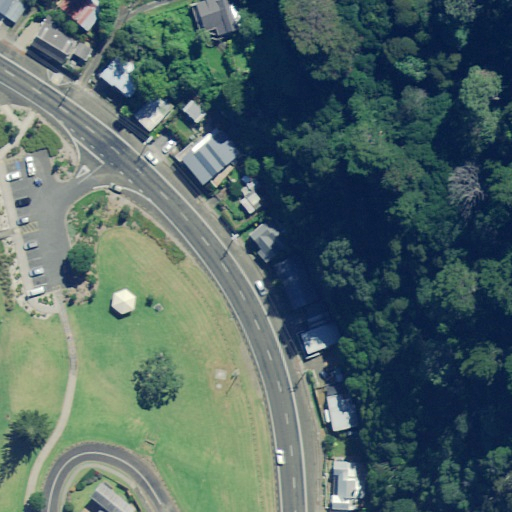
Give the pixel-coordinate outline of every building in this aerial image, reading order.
[(27,5),(18,0),(0,0),(0,13),(16,23),(27,5)] [(225,6),(222,0),(202,0),(194,3),(205,32),(214,28),(218,37),(243,28),(233,2),(225,6)] [(61,23),(49,15),(31,44),(62,64),(75,43),(56,31),(61,23)] [(129,99),(150,74),(140,65),(137,68),(119,53),(100,76),(129,99)] [(164,102),(156,93),(133,115),(149,132),(172,110),(164,102)] [(222,152),(209,135),(181,158),(203,185),(240,155),(231,144),(222,152)] [(253,188),(259,183),(255,178),(252,180),(247,174),(240,179),(246,186),(240,190),(245,197),(255,190),(253,188)] [(262,205),(253,193),(240,202),(249,214),(262,205)] [(267,262),(295,241),(279,219),(274,223),(271,219),(248,235),(267,262)] [(318,299),(298,256),(274,267),(294,310),(318,299)] [(341,343),(334,323),(301,334),(308,353),(341,343)] [(327,432),(354,428),(352,416),(357,416),(354,393),(327,397),(329,410),(324,410),(327,432)] [(359,461),(333,460),(332,510),(357,510),(358,499),(365,499),(365,482),(359,482),(359,461)] [(132,511),(134,510),(101,483),(90,497),(101,506),(96,511),(132,511)]
